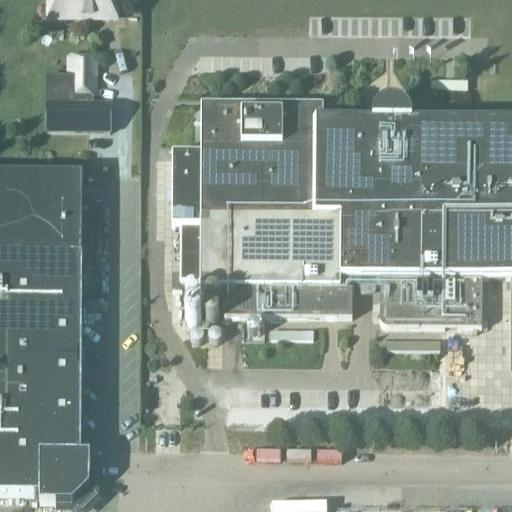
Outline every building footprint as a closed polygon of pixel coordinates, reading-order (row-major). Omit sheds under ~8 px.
[(50,0),(50,20),(51,20),(51,15),(73,15),(73,16),(73,17),(73,18),(74,18),(74,19),(75,19),(76,19),(76,20),(77,20),(78,20),(79,20),(80,19),(81,19),(81,18),(82,18),(82,17),(82,16),(83,16),(83,15),(92,15),(92,16),(92,17),(93,17),(93,18),(94,19),(95,19),(95,20),(96,20),(97,20),(114,20),(114,0),(50,0)] [(45,135),(110,136),(110,108),(97,108),(97,57),(69,56),(69,80),(46,79),(45,135)] [(437,79),(437,88),(473,89),(473,80),(437,79)] [(322,111),(201,110),(200,157),(172,157),(172,230),(180,230),(179,286),(199,287),(199,292),(223,292),(223,322),(351,322),(351,290),(359,290),(359,299),(369,299),(371,298),(374,296),(375,294),(375,290),(379,290),(379,325),(379,326),(379,327),(380,328),(381,330),(382,331),(384,332),(386,333),(481,333),(481,284),(510,284),(511,283),(511,126),(412,126),(412,121),(410,117),(408,113),(406,110),(378,110),(375,113),(373,117),(371,121),(371,126),(322,125),(322,111)] [(82,179),(0,178),(0,499),(39,500),(39,508),(72,508),(88,492),(89,459),(80,459),(82,179)] [(186,301),(185,303),(186,306),(187,308),(190,310),(192,310),(195,310),(197,308),(199,306),(199,303),(199,301),(197,298),(195,297),(192,296),(190,297),(187,298),(186,301)] [(215,309),(217,307),(218,305),(218,302),(218,300),(216,298),(213,296),(211,296),(208,297),(206,299),(205,301),(205,304),(206,307),(207,309),(210,310),(212,310),(215,309)] [(185,320),(184,323),(185,326),(187,328),(190,330),(193,330),(196,330),(198,328),(200,325),(200,322),(199,319),(198,316),(195,315),(192,314),(189,315),(186,317),(185,320)] [(212,328),(214,328),(216,326),(217,324),(218,322),(217,319),(216,317),(213,316),(211,316),(209,316),(207,318),(205,320),(205,323),(206,325),(207,327),(209,328),(212,328)] [(253,343),(255,342),(258,340),(259,338),(260,335),(259,332),(257,330),(255,328),(252,328),(249,328),(247,330),(245,333),(245,336),(245,338),(247,341),(250,342),(253,343)] [(214,347),(217,347),(219,345),(220,343),(221,340),(220,337),(218,335),(216,334),(213,333),(211,334),(209,336),(207,338),(207,341),(208,343),(209,345),(212,347),(214,347)] [(197,348),(199,347),(201,346),(203,343),(203,340),(202,338),(201,336),(198,334),(196,334),(193,335),(191,336),(190,339),(189,341),(190,344),(192,346),(194,348),(197,348)] [(487,367),(497,367),(497,347),(487,347),(487,367)]
